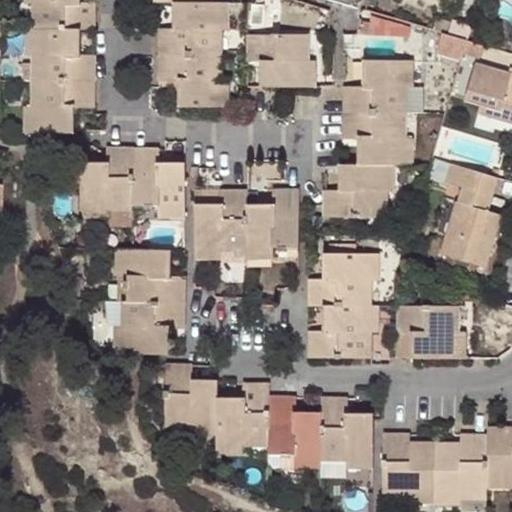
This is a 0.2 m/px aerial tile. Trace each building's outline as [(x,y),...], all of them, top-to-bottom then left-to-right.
[(26,0),(26,3),(31,3),(41,3),(41,12),(37,12),(37,28),(59,28),(59,30),(65,30),(65,29),(80,29),(94,29),(95,3),(90,2),(80,2),(80,0),(26,0)] [(227,30),(226,2),(202,2),(172,2),(173,28),(160,28),(158,28),(158,55),(186,55),(187,54),(192,54),(193,56),(217,56),(217,39),(212,39),(212,30),(222,30),(227,30)] [(31,3),(31,28),(37,28),(37,12),(41,12),(41,3),(31,3)] [(448,34),(451,22),(436,18),(432,30),(448,34)] [(361,22),(359,34),(371,36),(373,24),(361,22)] [(448,34),(466,40),(470,28),(451,22),(448,34)] [(59,28),(37,28),(31,28),(26,28),(26,56),(31,56),(40,56),(41,64),(37,65),(36,80),(57,80),(58,82),(64,82),(65,81),(94,81),(94,55),(89,55),(80,55),(80,29),(65,29),(65,30),(59,30),(59,28)] [(217,39),(217,56),(222,56),(222,30),(212,30),(212,39),(217,39)] [(303,35),(247,35),(247,56),(247,61),(260,62),(260,87),(262,87),(314,87),(314,61),(309,61),(299,61),(299,53),(303,53),(303,35)] [(299,61),(309,61),(309,35),(303,35),(303,53),(299,53),(299,61)] [(479,44),(466,40),(462,53),(480,58),(484,45),(479,44)] [(158,55),(159,81),(177,81),(178,107),(227,107),(227,81),(222,81),(212,81),(212,72),(217,72),(217,56),(193,56),(192,54),(187,54),(186,55),(158,55)] [(40,56),(31,56),(31,80),(36,80),(37,65),(41,64),(40,56)] [(212,81),(222,81),(222,56),(217,56),(217,72),(212,72),(212,81)] [(413,60),(363,60),(362,86),(343,86),(342,112),(370,112),(373,112),(379,112),(401,112),(401,95),(398,95),(398,87),(413,87),(413,60)] [(511,72),(511,74),(476,63),(465,100),(480,104),(500,110),(497,119),(511,123),(511,72)] [(74,108),(93,108),(94,81),(65,81),(64,82),(58,82),(57,80),(36,80),(36,98),(40,98),(40,107),(31,107),(25,107),(26,133),(74,133),(74,108)] [(36,80),(31,80),(31,107),(40,107),(40,98),(36,98),(36,80)] [(423,87),(413,87),(398,87),(398,95),(401,95),(401,112),(408,112),(423,112),(423,87)] [(478,113),(497,119),(500,110),(480,104),(478,113)] [(370,112),(342,112),(342,139),(344,139),(358,139),(357,164),(392,164),(412,165),(412,137),(407,137),(398,137),(397,129),(401,129),(401,112),(379,112),(373,112),(370,112)] [(398,137),(407,137),(408,112),(401,112),(401,129),(397,129),(398,137)] [(80,163),(80,217),(107,217),(107,203),(115,203),(115,207),(132,207),(132,206),(132,181),(134,179),(134,174),(132,173),(133,148),(106,148),(106,149),(106,163),(80,163)] [(159,150),(159,149),(133,148),(132,173),(134,174),(134,179),(132,181),(132,206),(143,206),(153,206),(157,206),(157,218),(184,218),(185,163),(159,163),(159,150)] [(446,183),(452,163),(450,162),(438,159),(432,179),(446,183)] [(491,196),(497,176),(491,174),(452,163),(446,183),(462,188),(443,255),(486,268),(502,215),(487,211),(471,206),(475,191),(491,196)] [(338,190),(324,190),(324,203),(324,216),(382,217),(382,200),(379,200),(379,192),(388,192),(392,192),(392,164),(357,164),(338,164),(338,173),(338,190)] [(220,204),(195,204),(194,258),(221,258),(221,253),(221,245),(230,245),(230,248),(246,248),(247,226),(248,222),(246,220),(247,204),(247,190),(220,190),(220,191),(220,204)] [(248,222),(247,226),(246,248),(246,254),(246,259),(273,259),(273,248),(278,248),(287,248),(299,248),(299,190),(272,190),(272,191),(272,205),(247,204),(246,220),(248,222)] [(471,206),(487,211),(491,196),(475,191),(471,206)] [(382,217),(388,217),(388,192),(379,192),(379,200),(382,200),(382,217)] [(107,203),(107,217),(107,225),(132,225),(132,212),(132,207),(115,207),(115,203),(107,203)] [(341,244),(341,253),(355,253),(355,244),(341,244)] [(221,253),(246,254),(246,248),(230,248),(230,245),(221,245),(221,253)] [(171,250),(132,249),(117,249),(116,276),(127,276),(127,288),(127,297),(127,301),(185,302),(185,277),(184,276),(171,276),(171,250)] [(323,279),(310,279),(309,280),(308,305),(310,305),(323,305),(328,305),(366,305),(366,288),(363,288),(363,280),(372,280),(377,280),(378,253),(355,253),(341,253),(328,253),(323,253),(323,279)] [(372,305),(372,280),(363,280),(363,288),(366,288),(366,305),(372,305)] [(106,327),(116,327),(130,327),(130,318),(126,318),(127,301),(120,301),(106,301),(106,327)] [(185,302),(127,301),(126,318),(130,318),(130,327),(116,327),(115,354),(169,354),(170,329),(183,329),(184,329),(185,302)] [(372,305),(366,305),(328,305),(323,305),(323,330),(309,330),(308,357),(366,357),(366,341),(362,340),(362,332),(372,332),(377,332),(377,305),(372,305)] [(454,306),(398,305),(398,332),(415,332),(415,358),(466,358),(467,331),(459,331),(450,331),(450,322),(453,323),(454,306)] [(450,331),(459,331),(459,306),(454,306),(453,323),(450,322),(450,331)] [(366,341),(366,357),(372,357),(372,332),(362,332),(362,340),(366,341)] [(409,358),(415,358),(415,332),(398,332),(398,357),(409,358)] [(217,397),(217,384),(217,380),(192,379),(193,364),(166,363),(166,390),(164,391),(164,396),(165,397),(165,422),(182,422),(182,419),(191,419),(191,428),(190,434),(217,434),(217,397)] [(217,397),(217,434),(216,452),(243,452),(243,446),(243,437),(252,437),(252,441),(269,442),(269,419),(270,419),(271,412),(269,412),(269,396),(269,384),(242,383),(242,397),(217,397)] [(295,466),(320,467),(320,462),(321,456),(322,417),(296,417),(296,411),(296,397),(296,396),(269,396),(269,412),(271,412),(270,419),(269,419),(269,442),(269,448),(268,454),(295,455),(295,466)] [(346,468),(373,468),(374,421),(374,418),(348,418),(348,412),(349,398),(322,397),(322,411),(322,417),(321,456),(337,456),(337,452),(346,452),(346,468)] [(182,422),(165,422),(165,427),(191,428),(191,419),(182,419),(182,422)] [(489,469),(487,469),(487,488),(511,487),(511,427),(488,427),(488,433),(487,462),(489,463),(489,469)] [(408,502),(435,503),(436,443),(410,443),(410,434),(410,433),(383,433),(383,462),(381,463),(382,469),(383,469),(383,494),(398,494),(398,490),(407,490),(407,500),(408,502)] [(469,495),(487,495),(487,488),(487,469),(489,469),(489,463),(487,462),(488,433),(460,434),(460,443),(436,443),(435,503),(461,503),(461,500),(461,491),(469,491),(469,495)] [(243,446),(269,448),(269,442),(252,441),(252,437),(243,437),(243,446)] [(346,470),(346,468),(346,452),(337,452),(337,456),(321,456),(320,462),(320,467),(320,470),(346,470)] [(268,454),(268,468),(295,468),(295,466),(295,455),(268,454)] [(398,494),(383,494),(383,500),(407,500),(407,490),(398,490),(398,494)] [(461,500),(487,500),(487,495),(469,495),(469,491),(461,491),(461,500)]
